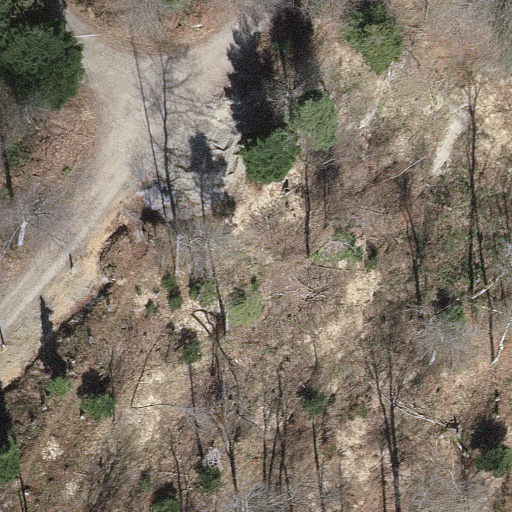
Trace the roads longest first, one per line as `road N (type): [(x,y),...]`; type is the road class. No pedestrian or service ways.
road 1 (track): [(0,317),(262,0)]
road 2 (track): [(46,0),(154,130)]
